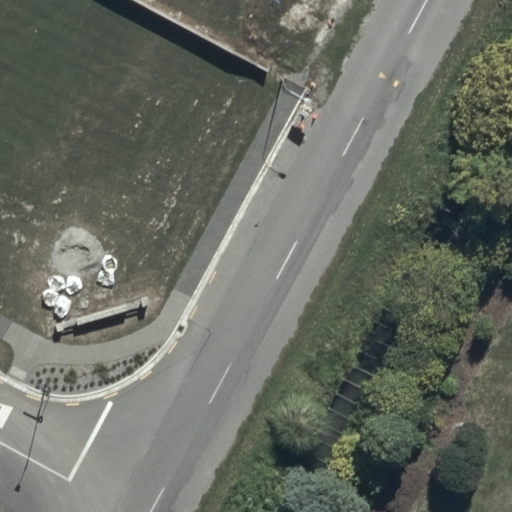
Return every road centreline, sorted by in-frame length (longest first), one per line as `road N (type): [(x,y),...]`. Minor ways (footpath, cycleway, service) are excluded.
road 1 (tertiary): [(420,0),(149,511)]
road 2 (residential): [(0,443),(128,511)]
